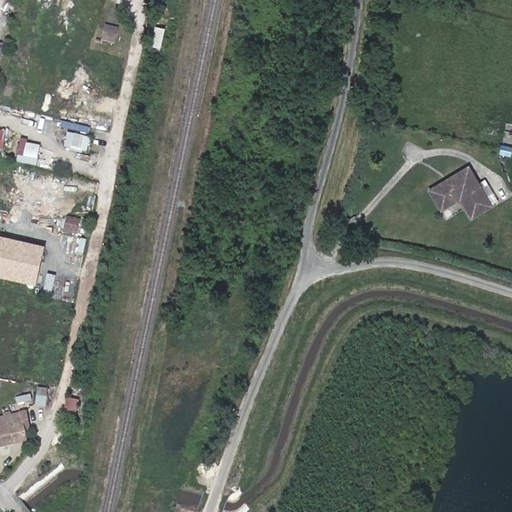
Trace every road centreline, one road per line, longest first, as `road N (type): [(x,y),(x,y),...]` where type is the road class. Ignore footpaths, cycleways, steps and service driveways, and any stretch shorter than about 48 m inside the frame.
road 1 (track): [(144,21),(54,431)]
road 2 (residential): [(314,262),(292,292),(247,398),(209,511)]
road 3 (residential): [(314,262),(305,244),(308,220),(337,122),(358,0)]
road 4 (residential): [(511,299),(429,269),(314,262)]
